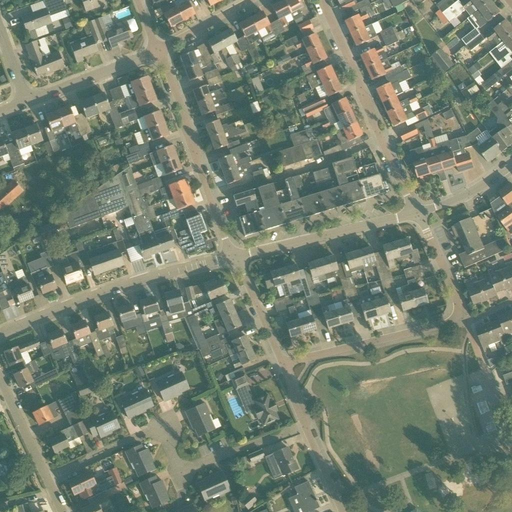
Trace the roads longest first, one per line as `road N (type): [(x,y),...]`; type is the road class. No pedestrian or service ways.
road 1 (residential): [(40,474),(141,429),(153,429),(186,464),(299,417)]
road 2 (residential): [(0,336),(103,291),(234,259)]
road 3 (residential): [(415,214),(318,0)]
road 4 (residential): [(234,259),(159,54)]
road 5 (residential): [(234,259),(415,214)]
road 6 (residential): [(455,317),(280,364)]
road 7 (residential): [(27,104),(159,54)]
